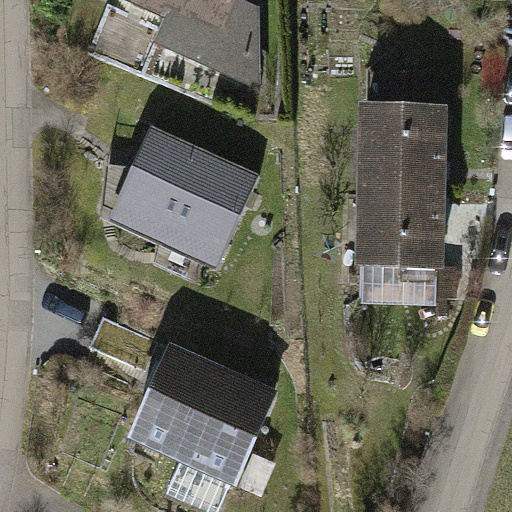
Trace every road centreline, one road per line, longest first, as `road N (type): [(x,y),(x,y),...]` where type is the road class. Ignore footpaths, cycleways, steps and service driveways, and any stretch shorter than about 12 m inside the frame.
road 1 (residential): [(0,407),(8,349),(4,0)]
road 2 (residential): [(456,511),(511,328)]
